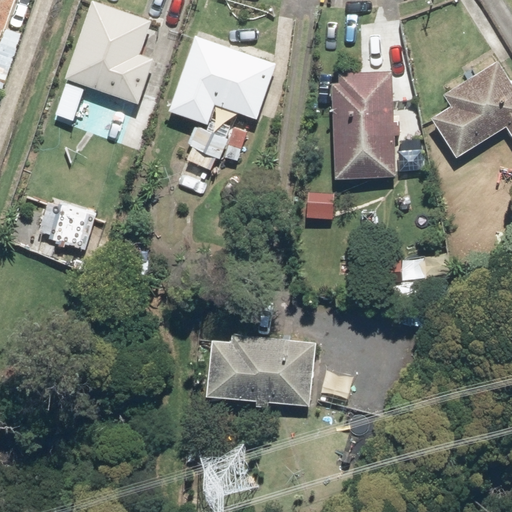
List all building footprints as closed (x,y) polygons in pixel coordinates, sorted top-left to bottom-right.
[(0,0),(0,28),(11,0),(0,0)] [(154,17),(105,0),(94,0),(68,74),(138,100),(154,56),(141,52),(154,17)] [(281,60),(198,31),(172,106),(213,120),(220,99),(262,113),(281,60)] [(511,72),(503,56),(448,88),(456,102),(435,114),(458,154),(509,125),(511,129),(511,72)] [(342,79),(335,79),(336,176),(399,175),(397,68),(342,69),(342,79)] [(249,129),(218,117),(206,148),(238,159),(249,129)] [(436,191),(438,191),(438,198),(439,198),(439,201),(459,202),(459,193),(456,193),(457,183),(455,183),(455,173),(453,173),(453,166),(434,165),(433,183),(437,183),(436,191)] [(414,191),(395,193),(400,230),(420,227),(420,221),(431,220),(427,191),(414,193),(414,191)] [(317,399),(322,336),(236,330),(236,334),(216,332),(211,391),(258,394),(258,404),(278,405),(279,396),(317,399)]
